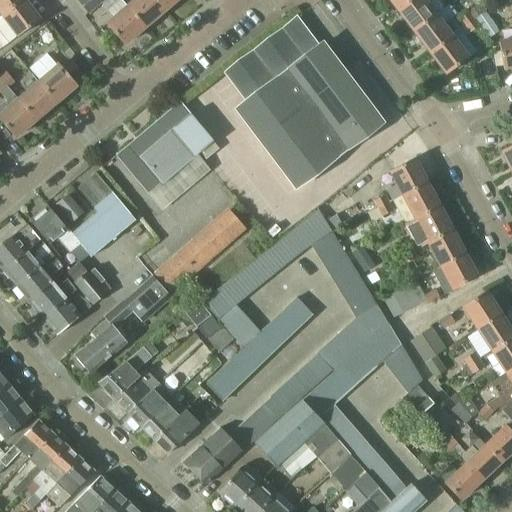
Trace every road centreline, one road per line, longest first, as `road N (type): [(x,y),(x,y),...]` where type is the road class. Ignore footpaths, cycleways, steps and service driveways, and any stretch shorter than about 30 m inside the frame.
road 1 (residential): [(0,327),(179,511)]
road 2 (residential): [(0,201),(127,100)]
road 3 (residential): [(340,0),(435,122)]
road 4 (residential): [(127,100),(243,0)]
road 5 (residential): [(435,122),(511,247)]
road 6 (residential): [(127,100),(51,0)]
